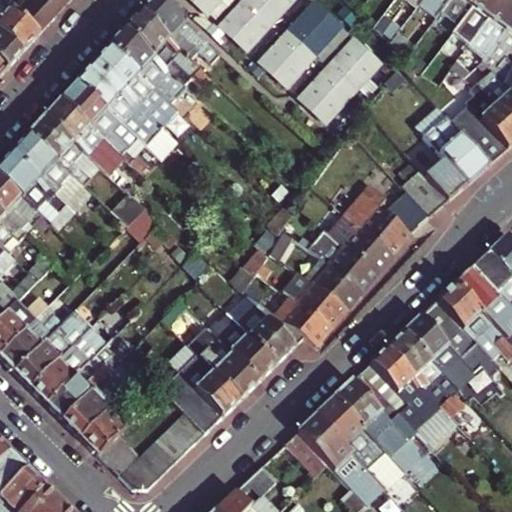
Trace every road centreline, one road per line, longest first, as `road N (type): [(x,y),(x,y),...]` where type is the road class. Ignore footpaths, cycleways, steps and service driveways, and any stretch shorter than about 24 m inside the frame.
road 1 (residential): [(170,511),(511,190)]
road 2 (residential): [(113,0),(0,126)]
road 3 (residential): [(0,405),(106,511)]
